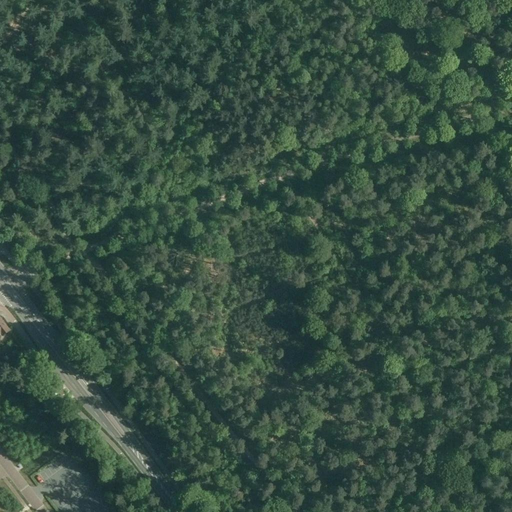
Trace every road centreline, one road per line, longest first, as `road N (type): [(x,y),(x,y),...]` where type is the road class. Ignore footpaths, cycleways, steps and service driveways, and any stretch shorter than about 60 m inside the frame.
road 1 (secondary): [(182,511),(8,287)]
road 2 (track): [(8,287),(132,225)]
